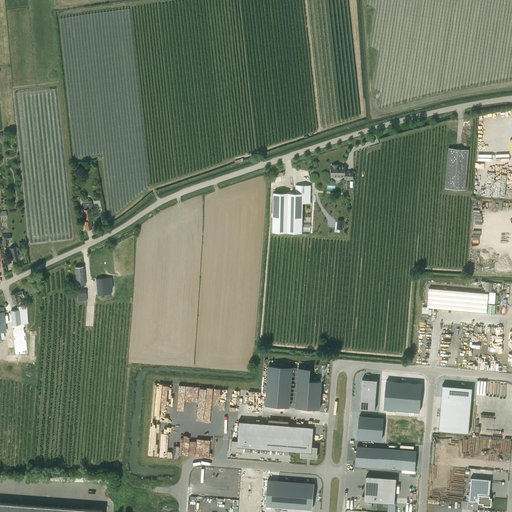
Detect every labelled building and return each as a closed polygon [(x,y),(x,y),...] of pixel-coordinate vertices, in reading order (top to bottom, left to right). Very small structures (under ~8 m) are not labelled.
[(469,150),(449,148),(445,188),(465,190),(469,150)] [(331,165),(331,177),(344,177),(344,179),(354,180),(354,171),(345,171),(346,166),(339,166),(339,165),(332,165),(331,165)] [(311,203),(311,185),(295,185),(295,193),(273,192),(272,232),(303,233),(303,203),(311,203)] [(84,210),(83,210),(84,215),(85,215),(86,221),(84,221),(85,230),(92,228),(90,220),(90,214),(91,214),(90,209),(92,208),(91,201),(89,202),(88,199),(82,200),(83,203),(84,210)] [(8,240),(11,239),(10,234),(2,235),(3,246),(8,245),(8,240)] [(16,246),(10,247),(12,261),(19,259),(19,258),(20,258),(20,255),(18,255),(16,246)] [(84,266),(75,267),(77,285),(85,284),(84,266)] [(111,294),(111,288),(113,288),(112,277),(96,279),(97,295),(111,294)] [(429,288),(427,307),(487,313),(488,294),(429,288)] [(78,302),(87,301),(86,290),(77,290),(78,302)] [(17,310),(10,310),(12,325),(20,324),(28,323),(27,308),(23,308),(23,305),(21,305),(20,301),(21,301),(19,298),(24,296),(22,291),(18,292),(11,294),(13,303),(15,303),(16,306),(17,310)] [(495,315),(496,305),(488,304),(487,314),(495,315)] [(362,379),(360,409),(375,410),(377,380),(362,379)] [(389,381),(387,406),(415,408),(417,383),(389,381)] [(454,386),(439,386),(439,398),(454,398),(454,386)] [(439,398),(437,426),(452,427),(454,399),(439,398)] [(363,416),(362,439),(383,441),(384,417),(363,416)] [(231,440),(230,451),(242,452),(242,447),(301,451),(301,457),(317,458),(318,447),(312,446),(314,427),(238,421),(237,440),(231,440)] [(357,446),(355,466),(385,468),(387,449),(357,446)] [(387,449),(385,468),(415,471),(416,451),(387,449)] [(235,495),(235,475),(217,475),(217,495),(235,495)] [(362,496),(361,506),(371,506),(372,502),(394,503),(396,478),(366,476),(365,496),(362,496)] [(470,477),(468,501),(478,502),(483,503),(483,505),(491,505),(491,497),(490,497),(490,495),(489,495),(491,479),(470,477)] [(267,479),(265,505),(312,508),(314,483),(267,479)] [(31,503),(65,505),(65,492),(62,492),(62,498),(59,498),(60,492),(55,492),(49,491),(43,491),(38,490),(38,498),(35,498),(36,490),(32,490),(31,503)] [(68,492),(67,506),(82,507),(82,498),(80,498),(80,502),(79,506),(77,506),(77,493),(74,493),(73,503),(71,503),(71,493),(68,492)] [(102,511),(103,510),(0,502),(0,511),(102,511)]
